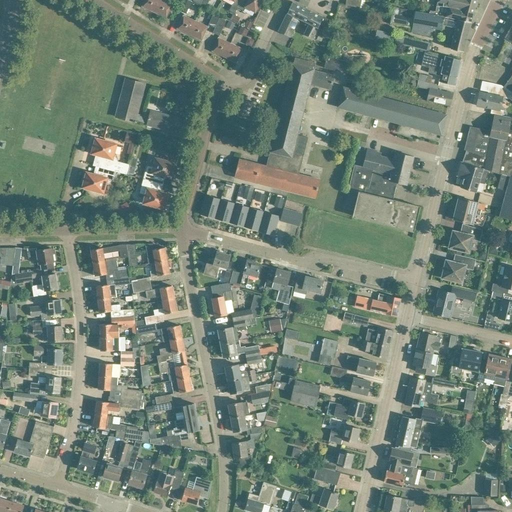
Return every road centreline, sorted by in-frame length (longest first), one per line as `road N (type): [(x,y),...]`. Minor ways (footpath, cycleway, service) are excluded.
road 1 (unclassified): [(415,281),(470,55),(497,0)]
road 2 (residential): [(221,511),(221,451),(182,229)]
road 3 (residential): [(58,487),(80,346),(65,231)]
road 4 (residential): [(415,281),(320,257),(309,264),(182,229)]
road 5 (unclassified): [(362,511),(406,317)]
road 6 (residential): [(182,229),(217,83)]
road 7 (residential): [(217,83),(93,0)]
